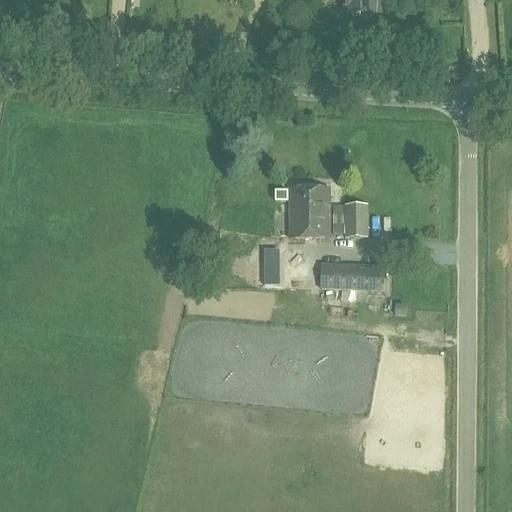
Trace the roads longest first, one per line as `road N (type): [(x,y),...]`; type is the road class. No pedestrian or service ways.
road 1 (tertiary): [(467,98),(0,69)]
road 2 (unclassified): [(465,511),(467,98)]
